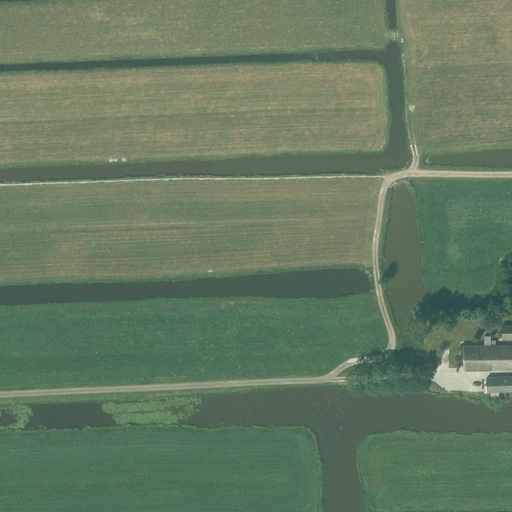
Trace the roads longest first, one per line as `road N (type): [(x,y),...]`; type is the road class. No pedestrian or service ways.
road 1 (track): [(511,374),(0,394)]
road 2 (track): [(328,379),(354,359),(387,356),(394,340),(375,286),(373,250),(385,182),(411,173),(416,161),(405,0)]
